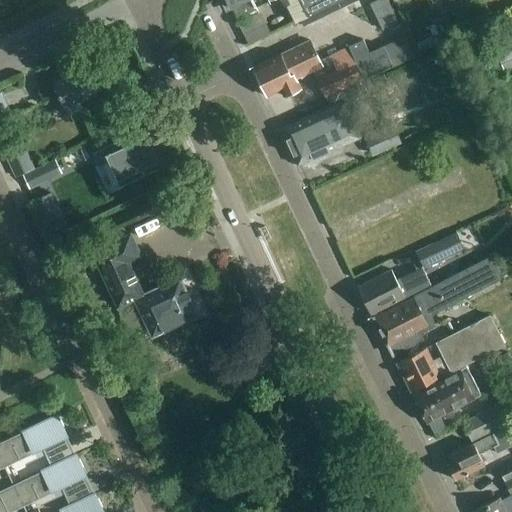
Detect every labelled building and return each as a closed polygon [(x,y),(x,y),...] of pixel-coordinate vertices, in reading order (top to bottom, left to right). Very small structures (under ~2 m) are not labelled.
[(257,13),(254,8),(270,0),(279,0),(283,8),(286,6),(294,22),(308,15),(313,26),(331,17),(326,7),(340,0),(226,0),(230,8),(231,7),(238,22),(257,13)] [(467,0),(465,0),(458,3),(462,11),(471,7),(467,0)] [(447,30),(416,44),(420,53),(451,39),(447,30)] [(309,40),(253,68),(266,97),(280,90),(284,98),(301,90),(296,80),(312,71),(324,97),(362,80),(360,77),(354,60),(335,69),(329,56),(320,60),(309,40)] [(363,40),(348,47),(354,60),(360,77),(391,63),(383,46),(368,53),(363,40)] [(511,50),(497,58),(503,71),(511,66),(511,50)] [(91,65),(52,83),(53,84),(38,90),(43,101),(58,95),(67,115),(82,109),(79,101),(103,90),(91,65)] [(361,95),(356,83),(326,97),(331,106),(281,129),(298,166),(360,137),(345,103),(361,95)] [(139,132),(94,154),(100,166),(109,161),(118,181),(154,163),(139,132)] [(364,140),(367,148),(385,142),(382,134),(364,140)] [(19,136),(0,144),(16,177),(34,168),(19,136)] [(61,173),(57,165),(55,160),(23,175),(29,188),(61,173)] [(60,222),(48,228),(53,239),(65,234),(60,222)] [(464,249),(456,232),(415,251),(423,269),(464,249)] [(198,316),(179,277),(142,294),(128,262),(140,257),(130,234),(91,252),(117,307),(133,300),(151,338),(166,331),(169,338),(180,333),(177,326),(198,316)] [(489,258),(373,317),(392,355),(423,340),(420,334),(435,326),(430,316),(500,280),(489,258)] [(391,270),(357,287),(371,314),(404,297),(403,294),(417,286),(410,273),(396,280),(391,270)] [(451,372),(505,345),(491,316),(437,343),(451,372)] [(425,348),(396,363),(410,392),(440,377),(425,348)] [(466,367),(412,395),(426,423),(481,395),(466,367)] [(461,422),(470,442),(506,423),(497,405),(461,422)] [(0,511),(102,511),(56,416),(0,442),(0,511)] [(451,463),(447,465),(454,480),(484,465),(478,454),(498,445),(493,434),(447,456),(451,463)] [(511,461),(497,469),(503,482),(511,477),(511,461)] [(511,478),(503,483),(509,495),(511,493),(511,478)] [(505,511),(499,498),(473,511),(472,511),(505,511)]
